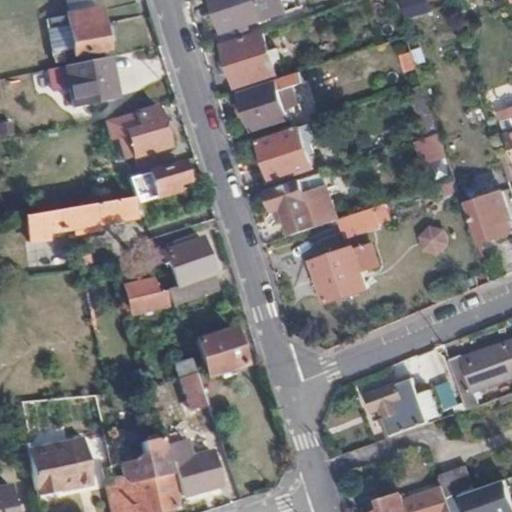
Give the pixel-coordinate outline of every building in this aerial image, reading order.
[(280,0),(213,0),(224,31),(284,11),(280,0)] [(428,0),(401,0),(399,1),(407,21),(433,10),(428,0)] [(107,52),(96,9),(65,16),(75,59),(107,52)] [(62,16),(44,19),(52,61),(69,58),(62,16)] [(275,73),(261,31),(224,44),(237,85),(275,73)] [(404,72),(427,64),(421,48),(399,56),(404,72)] [(109,58),(65,68),(73,107),(117,99),(109,58)] [(305,80),(301,69),(238,90),(252,129),(290,116),(281,89),(305,80)] [(427,134),(441,129),(424,81),(410,86),(427,134)] [(135,175),(168,164),(163,149),(169,147),(157,107),(109,122),(113,134),(114,134),(120,157),(130,155),(135,175)] [(441,129),(457,178),(468,174),(451,126),(441,129)] [(313,167),(300,128),(261,141),(273,181),(313,167)] [(443,183),(447,181),(457,178),(441,129),(427,134),(443,183)] [(132,179),(139,198),(145,196),(146,202),(178,194),(176,187),(188,183),(182,163),(132,179)] [(332,167),(268,189),(278,219),(287,216),(293,235),(337,220),(339,219),(327,181),(336,177),(332,167)] [(450,189),(460,186),(457,178),(447,181),(450,189)] [(511,212),(502,185),(469,196),(482,236),(511,225),(511,220),(509,213),(511,212)] [(130,197),(27,217),(30,240),(48,237),(48,230),(72,225),(97,221),(133,215),(130,197)] [(370,208),(376,221),(388,217),(384,203),(370,208)] [(339,219),(337,220),(342,236),(377,224),(376,221),(370,208),(339,219)] [(98,228),(97,221),(72,225),(73,232),(98,228)] [(421,254),(450,253),(448,228),(419,230),(421,254)] [(169,288),(174,302),(214,290),(211,275),(213,275),(203,238),(191,242),(190,236),(174,241),(176,247),(157,253),(160,263),(170,260),(178,285),(169,288)] [(354,247),(315,261),(328,301),(368,287),(363,272),(381,265),(372,244),(355,250),(354,247)] [(162,309),(153,281),(126,289),(135,317),(162,309)] [(244,366),(232,330),(197,340),(207,376),(244,366)] [(461,352),(449,357),(468,406),(480,403),(475,389),(511,375),(511,338),(463,356),(461,352)] [(189,411),(209,405),(197,370),(193,359),(175,365),(189,411)] [(379,409),(390,438),(440,420),(432,399),(421,404),(410,377),(365,396),(372,411),(379,409)] [(435,387),(445,411),(459,405),(449,381),(435,387)] [(161,438),(170,465),(174,463),(184,493),(222,482),(212,450),(190,456),(180,424),(159,430),(161,436),(161,438)] [(31,463),(39,497),(62,491),(61,485),(77,481),(78,488),(94,484),(83,436),(28,449),(31,463)] [(105,481),(112,511),(159,511),(177,508),(169,473),(172,473),(170,465),(161,438),(161,436),(139,441),(142,451),(132,459),(118,463),(121,477),(105,481)] [(461,467),(439,475),(441,481),(448,500),(462,495),(470,492),(461,467)] [(61,485),(62,491),(78,488),(77,481),(61,485)] [(448,500),(441,481),(426,488),(433,511),(451,511),(452,511),(448,500)] [(0,511),(16,511),(13,485),(0,486),(0,511)] [(373,511),(404,511),(399,493),(381,499),(384,508),(373,511)] [(452,511),(468,511),(462,495),(448,500),(452,511)]
